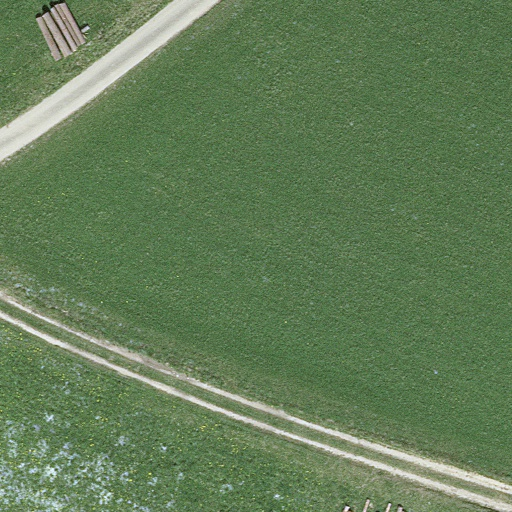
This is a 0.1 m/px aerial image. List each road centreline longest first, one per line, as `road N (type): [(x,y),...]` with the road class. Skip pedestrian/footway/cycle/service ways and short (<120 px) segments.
road 1 (track): [(0,304),(41,327),(392,462),(511,496)]
road 2 (track): [(0,143),(198,0)]
